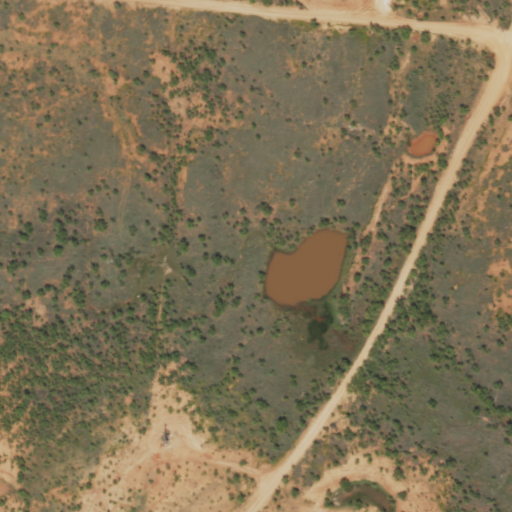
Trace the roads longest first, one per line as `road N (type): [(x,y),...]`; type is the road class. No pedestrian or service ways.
road 1 (track): [(0,13),(92,20),(505,91)]
road 2 (residential): [(293,456),(439,243),(511,80)]
